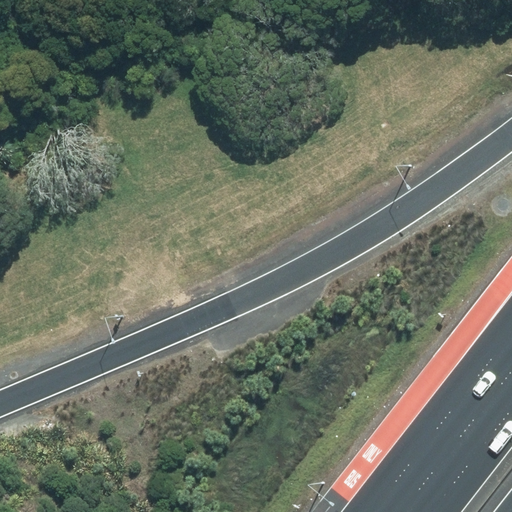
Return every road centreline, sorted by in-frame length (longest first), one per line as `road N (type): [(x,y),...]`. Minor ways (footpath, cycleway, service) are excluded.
road 1 (motorway): [(0,402),(365,235),(511,133)]
road 2 (motorway): [(433,511),(511,411)]
